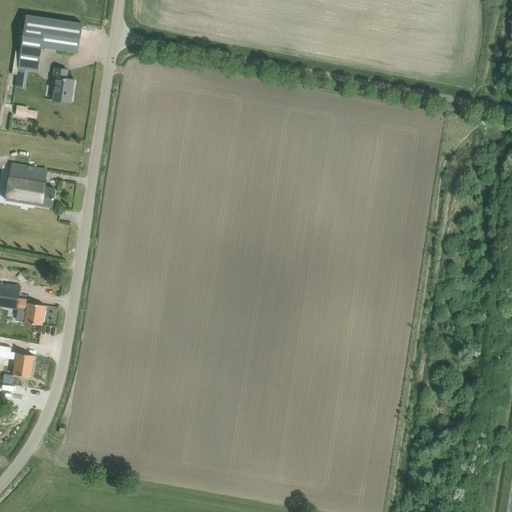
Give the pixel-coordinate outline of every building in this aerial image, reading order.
[(18,68),(15,87),(25,89),(28,69),(37,71),(41,47),(77,53),(82,23),(26,15),(18,68)] [(53,100),(68,102),(71,88),(73,88),(74,80),(66,79),(67,70),(54,68),(52,83),(55,84),(53,100)] [(17,104),(16,115),(32,117),(33,110),(28,109),(28,106),(25,106),(17,104)] [(5,200),(41,206),(44,187),(45,178),(46,169),(13,164),(11,175),(9,175),(5,200)] [(44,187),(41,206),(52,207),(55,188),(44,187)] [(5,307),(26,310),(28,303),(28,300),(19,298),(21,286),(11,285),(0,282),(0,306),(5,307)] [(28,303),(26,310),(24,322),(32,323),(42,325),(45,305),(28,303)] [(0,354),(14,356),(16,357),(17,353),(18,346),(0,343),(0,354)] [(16,357),(13,374),(20,375),(30,377),(34,355),(17,353),(16,357)]
